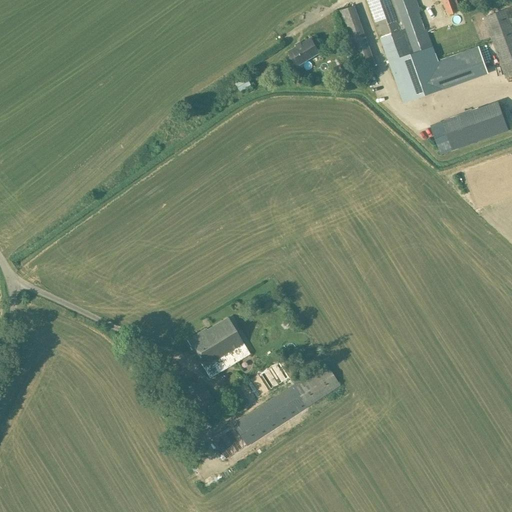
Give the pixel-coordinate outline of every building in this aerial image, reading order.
[(366,0),(385,51),(403,100),(447,84),(439,62),(433,45),(416,0),(366,0)] [(443,0),(448,15),(458,12),(453,0),(443,0)] [(355,6),(338,12),(359,72),(376,66),(355,6)] [(511,7),(484,18),(506,80),(511,77),(511,7)] [(311,40),(289,53),(297,66),(319,53),(311,40)] [(471,51),(475,65),(481,63),(477,49),(471,51)] [(236,82),(234,84),(239,93),(240,92),(251,86),(245,77),(236,82)] [(461,117),(442,124),(451,151),(470,144),(461,117)] [(206,329),(187,341),(210,378),(249,354),(226,319),(207,331),(206,329)] [(211,436),(225,458),(340,388),(326,365),(211,436)] [(290,380),(283,368),(277,372),(274,366),(231,389),(241,407),(290,380)] [(200,379),(180,392),(194,414),(214,401),(200,379)]
